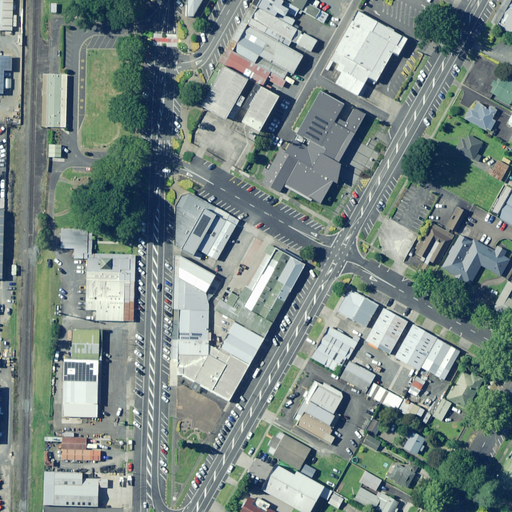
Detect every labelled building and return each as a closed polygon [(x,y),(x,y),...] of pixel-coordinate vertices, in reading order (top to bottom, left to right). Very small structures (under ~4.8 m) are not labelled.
[(193,0),(177,0),(177,18),(183,17),(193,0)] [(284,3),(278,0),(254,0),(249,9),(267,19),(270,14),(276,17),(284,3)] [(300,0),(278,0),(284,3),(295,9),(300,0)] [(511,32),(511,0),(508,0),(495,23),(511,32)] [(267,19),(249,9),(239,25),(240,26),(295,57),(301,48),(305,50),(312,39),(271,16),(268,20),(267,19)] [(396,36),(351,10),(325,56),(339,64),(330,79),(353,92),(362,76),(370,81),(396,36)] [(295,57),(240,26),(227,49),(247,61),(250,54),(285,74),(295,57)] [(265,73),(228,52),(220,65),(258,86),(265,73)] [(243,81),(218,66),(194,107),(220,121),(243,81)] [(64,73),(44,73),(43,125),(63,125),(64,73)] [(511,93),(511,85),(497,77),(489,90),(508,101),(511,93)] [(365,116),(308,84),(295,108),(315,120),(351,140),(365,116)] [(273,97),(253,86),(233,121),(252,132),(273,97)] [(464,118),(486,130),(487,129),(490,130),(496,120),(493,118),(498,110),(490,106),(489,108),(478,102),(473,110),(470,108),(464,118)] [(351,140),(315,120),(306,136),(316,142),(342,157),(351,140)] [(455,150),(478,163),(482,156),(477,153),(483,143),(468,134),(465,140),(462,138),(455,150)] [(331,176),(342,157),(316,142),(305,161),(331,176)] [(61,144),(48,144),(48,158),(61,158),(61,144)] [(301,158),(278,145),(258,179),(281,192),(301,158)] [(452,164),(437,155),(434,160),(452,170),(455,165),(452,164)] [(503,156),(501,161),(509,165),(511,161),(503,156)] [(455,165),(466,171),(463,177),(467,180),(469,176),(473,169),(468,167),(455,159),(452,164),(455,165)] [(501,181),(509,166),(498,160),(493,171),(489,169),(487,173),(501,181)] [(335,186),(311,172),(296,198),(320,212),(335,186)] [(467,180),(460,193),(463,195),(466,191),(475,196),(478,191),(482,193),(487,184),(492,187),(494,182),(485,177),(476,172),(473,178),(469,176),(467,180)] [(511,193),(500,216),(511,222),(511,193)] [(461,210),(451,204),(440,225),(450,230),(461,210)] [(231,223),(198,205),(176,247),(188,254),(193,246),(213,257),(231,223)] [(447,233),(425,221),(407,255),(428,267),(447,233)] [(88,253),(92,253),(93,228),(74,228),(74,222),(60,222),(60,248),(74,248),(74,253),(73,258),(87,259),(87,253),(88,253)] [(504,259),(454,231),(433,268),(464,285),(474,266),(494,277),(504,259)] [(406,243),(397,238),(389,252),(399,257),(406,243)] [(259,333),(298,262),(270,247),(248,287),(239,282),(234,292),(223,286),(211,307),(230,317),(259,333)] [(210,270),(174,251),(174,277),(198,292),(210,270)] [(133,258),(89,255),(85,311),(95,312),(94,320),(129,323),(133,258)] [(511,266),(489,308),(511,320),(511,266)] [(174,277),(172,353),(203,354),(203,342),(204,295),(198,292),(174,277)] [(373,304),(344,288),(331,312),(360,328),(373,304)] [(401,320),(378,307),(360,341),(382,354),(401,320)] [(243,362),(259,333),(230,317),(214,347),(243,362)] [(431,336),(407,323),(388,358),(411,371),(431,336)] [(94,326),(67,325),(66,357),(93,357),(94,326)] [(351,340),(322,325),(303,359),(332,375),(351,340)] [(454,349),(431,336),(414,367),(437,380),(454,349)] [(243,364),(203,342),(203,354),(172,353),(171,369),(224,399),(243,364)] [(92,359),(58,358),(57,416),(91,417),(92,359)] [(368,375),(342,361),(334,377),(359,391),(368,375)] [(463,368),(446,399),(467,411),(484,380),(463,368)] [(425,381),(416,376),(408,389),(418,395),(425,381)] [(336,398),(308,382),(293,409),(321,425),(336,398)] [(388,394),(367,383),(361,393),(383,405),(388,394)] [(417,414),(420,408),(404,398),(402,400),(396,411),(413,421),(417,414)] [(451,404),(442,398),(432,416),(441,421),(451,404)] [(425,410),(420,408),(417,414),(421,417),(425,410)] [(331,431),(296,412),(289,425),(324,443),(331,431)] [(382,423),(373,419),(367,431),(376,435),(382,423)] [(305,445),(273,428),(261,452),(292,469),(305,445)] [(425,439),(409,430),(405,437),(408,439),(403,448),(416,455),(419,450),(422,452),(424,446),(422,445),(425,439)] [(381,443),(368,435),(362,444),(376,452),(381,443)] [(78,437),(54,437),(54,459),(94,460),(94,448),(78,448),(78,437)] [(408,489),(416,473),(414,472),(419,465),(407,459),(403,466),(393,461),(384,476),(394,482),(393,484),(401,488),(402,486),(408,489)] [(322,492),(324,487),(311,479),(316,470),(305,464),(300,473),(297,471),(295,475),(276,464),(266,483),(262,490),(301,511),(319,511),(329,496),(322,492)] [(77,472),(37,471),(37,506),(90,507),(91,477),(77,476),(77,472)] [(377,491),(383,479),(366,471),(359,482),(377,491)] [(376,496),(360,488),(354,499),(371,509),(372,508),(380,511),(393,511),(399,502),(379,492),(376,496)] [(267,511),(270,506),(243,492),(234,508),(241,511),(267,511)] [(343,499),(333,494),(328,503),(338,509),(343,499)]
